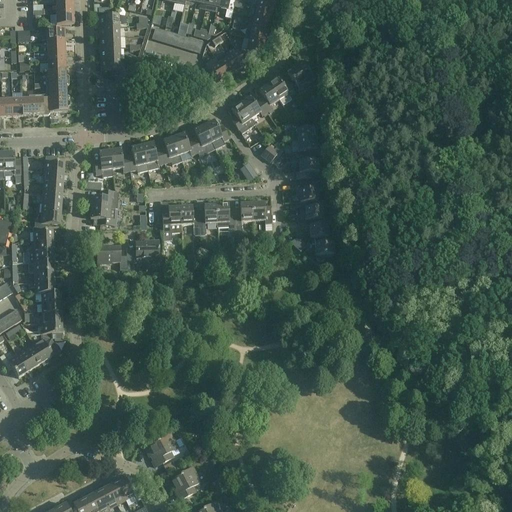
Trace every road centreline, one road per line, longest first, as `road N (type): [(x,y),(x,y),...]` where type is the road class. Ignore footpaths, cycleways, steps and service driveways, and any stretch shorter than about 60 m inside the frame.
road 1 (residential): [(153,223),(154,202),(274,194)]
road 2 (residential): [(80,141),(165,127),(213,106)]
